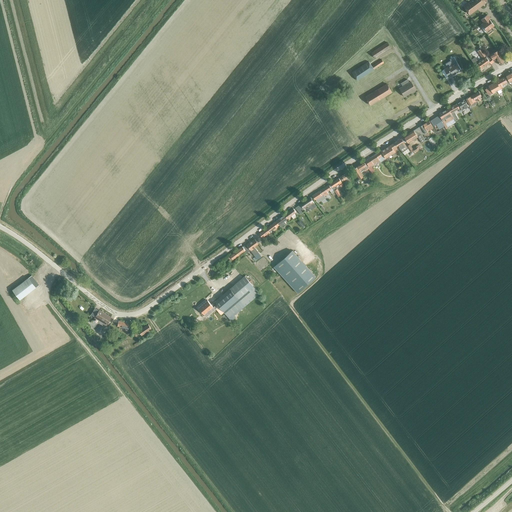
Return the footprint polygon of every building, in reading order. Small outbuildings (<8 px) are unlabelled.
[(471,0),(464,6),(470,14),(487,1),(486,0),(471,0)] [(487,15),(481,19),(483,23),(480,25),(484,32),(486,30),(486,31),(494,25),(489,19),(490,18),(487,15)] [(386,51),(391,47),(387,42),(382,45),(386,51)] [(382,45),(375,50),(378,56),(386,51),(382,45)] [(494,62),(493,62),(490,55),(488,53),(485,54),(481,48),(477,51),(482,59),(478,62),(475,57),(471,59),(474,64),(475,64),(478,70),(489,62),(490,64),(494,62)] [(504,62),(499,54),(497,50),(490,55),(493,62),(496,60),(499,65),(500,64),(500,65),(502,64),(502,63),(504,62)] [(461,69),(454,58),(445,64),(447,67),(441,71),(446,79),(461,69)] [(357,80),(384,62),(382,59),(372,66),(371,64),(369,61),(352,72),(357,80)] [(504,77),(496,81),(500,89),(503,87),(502,86),(504,84),(507,82),(508,81),(506,77),(504,78),(504,77)] [(413,92),(416,90),(411,82),(409,82),(407,79),(401,83),(403,86),(399,88),(404,96),(411,92),(412,91),(413,92)] [(500,89),(496,81),(488,86),(489,87),(485,89),(488,94),(489,93),(490,95),(497,91),(499,94),(502,92),(500,89)] [(370,105),(392,92),(387,84),(365,97),(370,105)] [(478,91),(471,95),(474,99),(476,98),(478,101),(480,100),(478,97),(481,95),(478,91)] [(474,99),(471,95),(465,99),(469,105),(472,103),(473,105),(476,104),(475,103),(476,103),(474,99)] [(468,106),(464,100),(458,103),(461,110),(468,106)] [(448,108),(454,118),(455,120),(457,118),(453,111),(459,108),(456,104),(448,108)] [(448,108),(438,114),(439,115),(438,116),(441,120),(443,124),(445,123),(454,118),(448,108)] [(436,117),(434,118),(437,123),(440,128),(442,126),(436,117)] [(429,120),(420,126),(423,131),(424,133),(428,130),(430,129),(429,128),(432,126),(429,120)] [(416,135),(413,130),(404,136),(408,142),(417,137),(416,135)] [(401,138),(394,142),(398,148),(399,149),(400,149),(402,152),(404,154),(410,151),(409,151),(408,148),(406,146),(404,142),(401,138)] [(398,148),(394,142),(390,145),(394,152),(395,152),(396,153),(397,155),(399,153),(397,150),(396,151),(396,150),(395,150),(398,148)] [(410,143),(406,146),(408,148),(409,151),(414,152),(418,149),(415,146),(412,148),(410,143)] [(381,151),(386,159),(387,161),(388,161),(390,159),(388,156),(394,152),(390,145),(381,151)] [(386,159),(381,151),(365,161),(367,164),(366,165),(367,167),(371,173),(375,171),(371,165),(372,164),(373,165),(376,163),(380,161),(380,162),(386,159)] [(364,162),(352,169),(359,179),(363,176),(360,172),(367,167),(366,165),(364,162)] [(342,181),(352,175),(349,171),(340,177),(342,181)] [(339,178),(330,184),(333,189),(334,190),(335,192),(336,194),(339,192),(337,188),(336,189),(334,186),(340,182),(340,183),(342,183),(339,178)] [(320,190),(324,196),(328,194),(326,192),(331,188),(328,184),(320,190)] [(320,190),(312,196),(315,200),(315,199),(318,197),(321,201),(326,198),(324,196),(320,190)] [(310,198),(300,204),(303,208),(307,205),(308,207),(310,210),(312,208),(316,206),(314,203),(311,200),(312,199),(311,197),(310,198)] [(293,209),(285,215),(287,218),(289,220),(290,219),(289,217),(296,212),(293,209)] [(286,224),(284,221),(287,218),(285,215),(276,221),(279,225),(281,227),(286,224)] [(276,221),(267,228),(270,232),(273,229),(273,231),(277,228),(277,227),(279,225),(276,221)] [(270,232),(267,228),(259,234),(262,238),(270,232)] [(251,251),(254,255),(255,257),(257,260),(261,256),(254,247),(258,244),(255,239),(246,245),(251,251)] [(233,260),(242,253),(244,255),(249,251),(244,245),(242,247),(230,256),(233,260)] [(297,293),(316,277),(292,251),(274,267),(297,293)] [(32,276),(29,278),(35,287),(38,285),(32,276)] [(233,317),(259,294),(245,276),(215,302),(231,321),(234,319),(233,317)] [(204,315),(213,307),(216,304),(214,302),(211,304),(207,300),(198,308),(204,315)] [(95,308),(91,314),(95,317),(93,320),(105,327),(111,318),(99,310),(99,311),(95,308)] [(137,329),(135,331),(137,335),(140,333),(141,335),(151,329),(148,324),(138,331),(137,329)]
